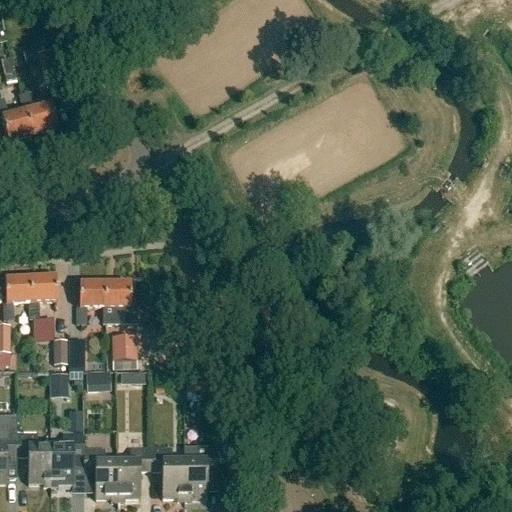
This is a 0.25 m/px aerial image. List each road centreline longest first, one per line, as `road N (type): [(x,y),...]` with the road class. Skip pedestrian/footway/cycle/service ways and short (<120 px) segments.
road 1 (track): [(511,407),(459,357),(437,306),(445,260),(501,155),(507,128),(496,89),(443,5)]
road 2 (residential): [(303,511),(150,172)]
road 3 (unclassified): [(150,172),(102,68),(92,0)]
road 4 (residential): [(0,214),(65,206),(150,172)]
